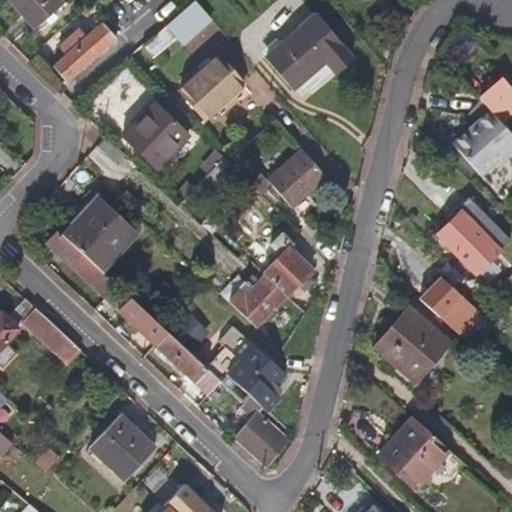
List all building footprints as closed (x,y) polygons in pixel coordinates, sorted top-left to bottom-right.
[(8,0),(34,30),(62,6),(56,0),(8,0)] [(194,0),(192,0),(141,46),(150,57),(174,38),(180,45),(210,18),(194,0)] [(318,12),(265,57),(292,89),(327,60),(335,70),(354,55),(318,12)] [(101,56),(118,41),(101,21),(85,36),(77,27),(58,44),(66,52),(53,64),(67,80),(97,53),(101,56)] [(206,115),(246,79),(220,50),(180,86),(206,115)] [(494,109),(511,90),(487,69),(469,89),(481,99),(494,109)] [(498,153),(511,133),(511,125),(506,120),(494,109),(481,99),(470,114),(473,116),(466,125),(463,123),(451,140),(485,167),(496,152),(498,153)] [(186,138),(156,106),(123,138),(153,169),(186,138)] [(466,125),(473,116),(470,114),(463,123),(466,125)] [(121,154),(103,137),(95,146),(114,162),(121,154)] [(325,177),(301,150),(266,180),(273,188),(269,191),(276,201),(281,197),(290,208),(325,177)] [(260,175),(238,153),(227,162),(234,168),(250,185),(260,175)] [(193,213),(234,168),(227,162),(224,158),(183,203),(193,213)] [(101,273),(135,236),(97,200),(63,238),(101,273)] [(511,240),(466,205),(442,236),(488,272),(511,240)] [(63,238),(58,233),(48,244),(51,247),(47,251),(55,259),(59,254),(106,298),(117,287),(101,273),(63,238)] [(272,269),(266,275),(287,296),(311,269),(289,249),(291,247),(280,237),(268,249),(278,258),(270,267),(272,269)] [(259,260),(265,253),(255,243),(248,251),(259,260)] [(256,330),(287,296),(266,275),(255,288),(249,283),(229,305),(256,330)] [(106,298),(105,300),(195,382),(188,389),(203,402),(221,383),(215,378),(165,331),(117,287),(106,298)] [(479,322),(467,313),(476,302),(463,291),(443,315),(469,335),(479,322)] [(23,324),(35,310),(24,299),(6,318),(0,312),(0,366),(1,368),(15,353),(5,343),(23,324)] [(488,311),(476,302),(467,313),(479,322),(488,311)] [(421,380),(453,339),(411,307),(380,348),(421,380)] [(78,350),(35,310),(23,324),(66,363),(78,350)] [(183,345),(199,327),(185,315),(183,313),(167,330),(183,345)] [(183,345),(187,348),(203,330),(199,327),(183,345)] [(285,377),(248,342),(233,358),(242,366),(224,386),(244,405),(251,398),(264,410),(270,416),(282,403),(268,391),(273,385),(276,387),(285,377)] [(222,384),(217,390),(235,406),(242,408),(244,405),(224,386),(222,384)] [(203,402),(188,389),(183,394),(198,408),(203,402)] [(234,441),(264,468),(288,442),(259,416),(264,410),(251,398),(244,405),(242,408),(234,416),(234,426),(244,430),(234,441)] [(404,470),(437,427),(403,401),(384,425),(381,423),(367,442),(404,470)] [(124,481),(153,449),(118,417),(89,449),(124,481)] [(11,446),(0,435),(0,458),(11,446)] [(49,469),(61,455),(53,447),(41,461),(49,469)]
